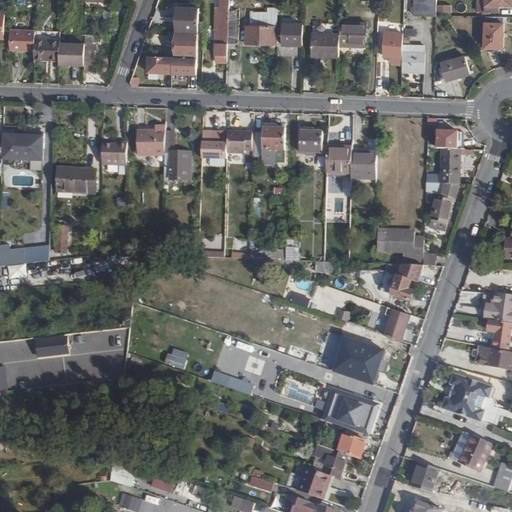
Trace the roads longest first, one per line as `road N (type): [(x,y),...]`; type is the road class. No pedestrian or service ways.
road 1 (residential): [(373,511),(502,134)]
road 2 (residential): [(488,112),(115,98)]
road 3 (unknown): [(413,399),(258,361)]
road 4 (unknown): [(50,95),(46,237)]
